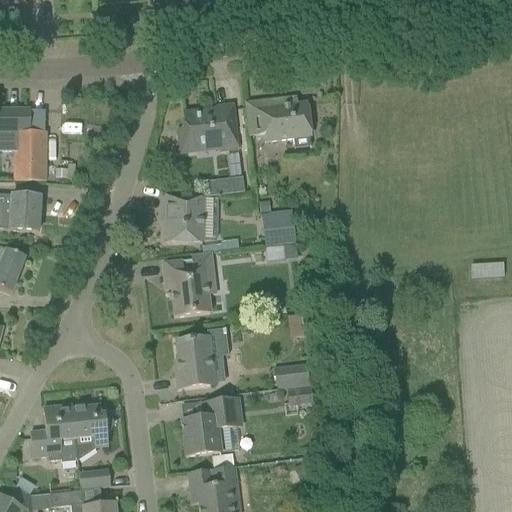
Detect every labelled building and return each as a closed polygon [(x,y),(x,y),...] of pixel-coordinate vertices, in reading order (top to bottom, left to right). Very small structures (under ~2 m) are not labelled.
[(309,139),(307,125),(304,106),(294,107),(293,100),(244,107),(249,139),(263,137),(264,145),(309,139)] [(178,156),(198,154),(216,152),(216,155),(235,153),(230,108),(214,110),(214,113),(182,117),(184,133),(176,134),(178,156)] [(0,154),(13,155),(12,183),(24,184),(44,184),(45,135),(42,135),(29,134),(29,113),(29,112),(0,111),(0,154)] [(29,113),(29,134),(42,135),(43,113),(29,113)] [(65,172),(52,171),(52,180),(64,181),(65,172)] [(241,194),(240,181),(221,183),(222,196),(241,194)] [(0,197),(0,232),(16,234),(36,235),(38,200),(19,199),(0,197)] [(161,198),(160,225),(163,225),(162,246),(183,246),(199,246),(199,243),(214,243),(215,203),(200,203),(189,202),(189,198),(181,198),(161,198)] [(267,205),(257,206),(258,217),(268,216),(267,205)] [(261,217),(265,248),(279,246),(291,244),(293,244),(288,214),(268,216),(261,217)] [(295,259),(293,244),(291,244),(279,246),(281,261),(295,259)] [(281,261),(279,246),(265,248),(267,262),(281,261)] [(199,250),(200,258),(208,257),(222,256),(221,248),(199,250)] [(0,293),(8,297),(23,261),(5,253),(0,251),(0,293)] [(172,321),(192,319),(207,317),(205,300),(213,299),(208,257),(200,258),(189,259),(190,264),(160,268),(163,295),(169,294),(172,321)] [(503,278),(502,265),(471,266),(471,279),(503,278)] [(206,342),(174,345),(176,365),(172,366),(176,394),(212,389),(209,361),(227,358),(224,333),(205,335),(206,342)] [(305,367),(272,372),(275,393),(308,389),(305,367)] [(311,409),(309,393),(287,396),(289,412),(311,409)] [(184,461),(204,459),(217,457),(215,434),(239,432),(235,404),(202,408),(203,423),(179,425),(184,461)] [(97,408),(70,411),(70,412),(75,451),(105,448),(104,434),(109,433),(114,426),(107,420),(103,420),(102,419),(99,419),(97,408)] [(70,412),(70,411),(70,409),(41,412),(43,435),(27,437),(30,462),(47,460),(47,464),(60,463),(60,466),(76,464),(75,455),(75,451),(70,412)] [(4,467),(5,478),(15,478),(14,466),(4,467)] [(291,473),(298,488),(310,482),(303,467),(291,473)] [(196,511),(236,511),(232,472),(212,474),(212,473),(185,476),(189,509),(196,508),(196,511)] [(77,493),(87,492),(107,490),(106,474),(76,477),(77,493)] [(12,490),(5,503),(0,500),(0,511),(29,511),(29,501),(29,499),(13,490),(12,490)] [(78,510),(78,511),(112,511),(112,506),(96,508),(94,493),(76,495),(78,510)]
